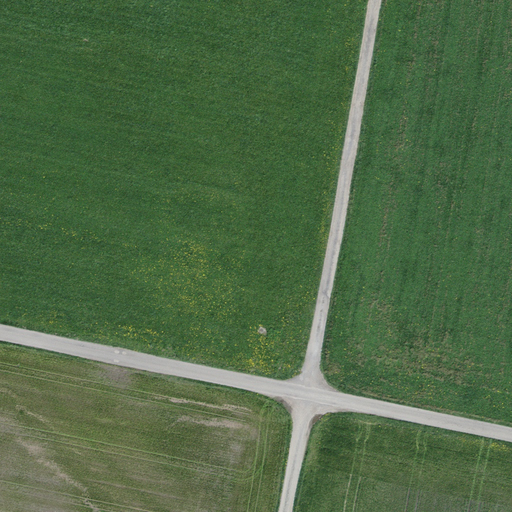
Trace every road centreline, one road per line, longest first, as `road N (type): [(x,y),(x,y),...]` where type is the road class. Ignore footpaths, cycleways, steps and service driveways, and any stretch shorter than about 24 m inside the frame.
road 1 (unclassified): [(0,332),(511,434)]
road 2 (track): [(374,0),(286,511)]
